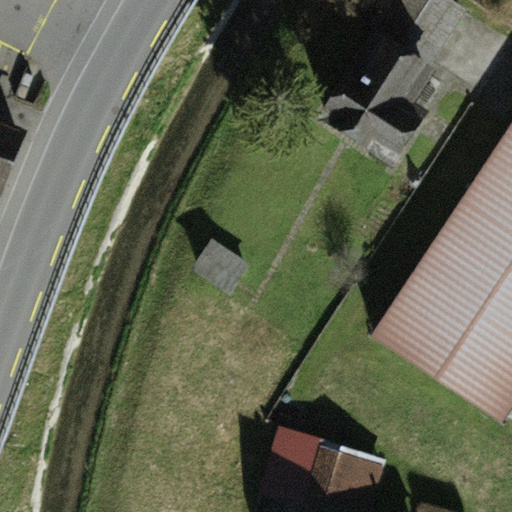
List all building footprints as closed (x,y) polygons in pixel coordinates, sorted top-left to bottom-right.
[(418,82),(357,47),(304,141),(358,172),(368,153),(396,169),(419,128),(398,116),(418,82)] [(0,195),(22,146),(0,136),(0,195)] [(511,150),(377,351),(503,435),(511,422),(511,150)] [(262,495),(321,511),(323,511),(342,448),(281,430),(262,495)] [(343,452),(331,505),(362,511),(376,511),(387,462),(343,452)]
